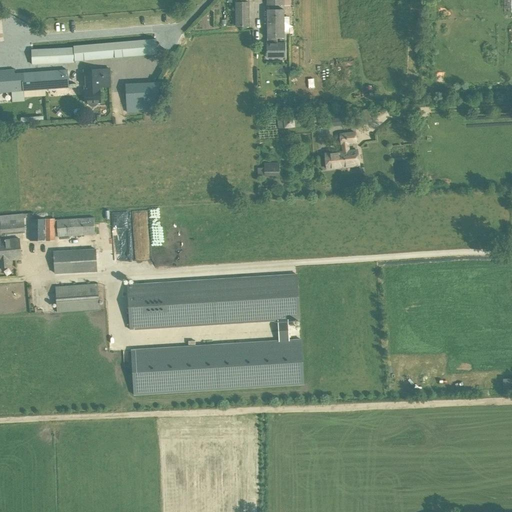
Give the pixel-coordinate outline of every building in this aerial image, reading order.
[(247,2),(234,2),(235,26),(248,26),(247,2)] [(283,10),(265,10),(266,57),(284,57),(284,43),(276,43),(276,38),(284,38),(283,10)] [(73,47),(31,50),(31,65),(74,62),(74,61),(156,54),(155,39),(73,46),(73,47)] [(85,90),(84,90),(84,103),(100,102),(99,87),(110,87),(109,68),(84,70),(85,90)] [(0,92),(11,92),(12,103),(25,102),(24,91),(58,88),(58,94),(77,93),(76,74),(65,75),(64,70),(0,74),(0,92)] [(159,82),(125,85),(127,113),(161,111),(159,82)] [(347,113),(328,115),(329,127),(349,124),(347,113)] [(294,117),(284,118),(285,129),(296,128),(294,117)] [(342,144),(343,152),(325,154),(326,169),(359,165),(357,150),(349,151),(348,143),(356,142),(355,132),(340,134),(341,144),(342,144)] [(264,168),(256,168),(256,176),(279,176),(278,162),(264,163),(264,168)] [(387,184),(374,186),(375,196),(388,194),(387,184)] [(0,216),(0,224),(1,235),(2,235),(24,233),(23,214),(0,216)] [(45,241),(45,219),(29,219),(29,241),(45,241)] [(53,219),(45,219),(45,241),(53,241),(53,219)] [(93,219),(56,221),(56,237),(93,235),(93,219)] [(21,259),(18,238),(3,240),(2,235),(1,235),(0,224),(0,268),(9,267),(8,260),(21,259)] [(95,250),(53,252),(54,274),(96,272),(95,250)] [(295,276),(126,287),(129,332),(298,322),(295,276)] [(96,284),(55,287),(57,313),(98,309),(96,284)] [(113,311),(123,311),(123,295),(113,295),(113,311)] [(302,387),(300,341),(131,352),(133,397),(302,387)]
